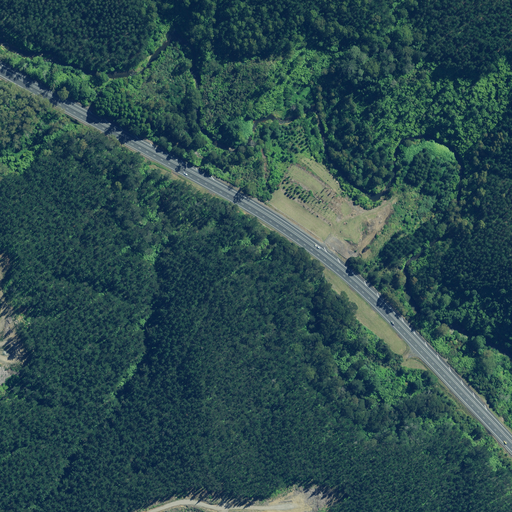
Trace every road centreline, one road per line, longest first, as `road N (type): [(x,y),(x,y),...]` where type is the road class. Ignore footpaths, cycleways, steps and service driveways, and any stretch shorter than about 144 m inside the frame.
road 1 (track): [(420,342),(384,360),(360,357),(316,313),(308,278),(295,269),(265,342),(255,286),(242,267),(218,281),(173,422),(114,463),(120,482),(152,475),(177,445),(203,455),(202,511)]
road 2 (trunk): [(0,66),(319,244),(511,440)]
